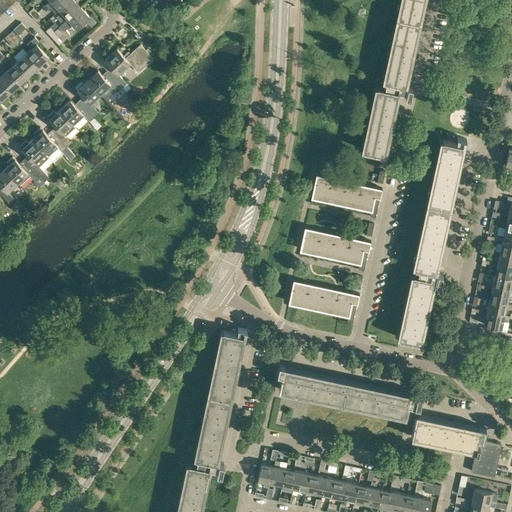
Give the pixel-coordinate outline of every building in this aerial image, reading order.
[(51,0),(59,9),(69,0),(51,0)] [(75,0),(69,0),(59,9),(68,18),(81,6),(75,0)] [(378,85),(367,134),(364,150),(383,154),(397,90),(403,92),(403,89),(422,0),(402,0),(383,87),(378,85)] [(66,29),(72,23),(77,28),(90,16),(81,6),(68,18),(61,24),(66,29)] [(29,12),(33,16),(38,12),(33,7),(29,12)] [(38,12),(33,16),(37,21),(42,16),(38,12)] [(22,22),(9,34),(18,43),(23,39),(19,34),(26,27),(22,22)] [(61,24),(55,30),(50,35),(59,44),(70,34),(66,29),(61,24)] [(50,35),(55,30),(50,26),(46,30),(50,35)] [(18,43),(9,34),(5,37),(14,47),(18,43)] [(30,48),(26,52),(38,65),(48,57),(36,44),(38,42),(34,37),(26,44),(30,48)] [(117,48),(105,59),(110,66),(106,70),(122,87),(127,82),(118,73),(130,62),(138,71),(153,57),(141,43),(125,57),(117,48)] [(26,52),(17,61),(29,74),(38,65),(26,52)] [(17,61),(7,70),(19,83),(29,74),(17,61)] [(97,69),(87,79),(100,93),(111,83),(117,91),(122,87),(106,70),(101,74),(97,69)] [(7,70),(0,76),(0,80),(10,91),(19,83),(7,70)] [(75,87),(76,89),(83,95),(78,99),(94,116),(99,112),(90,102),(100,93),(87,79),(83,82),(81,81),(75,87)] [(0,80),(0,99),(1,100),(10,91),(0,80)] [(70,99),(59,108),(75,126),(86,116),(90,120),(94,116),(78,99),(74,104),(70,99)] [(47,116),(49,118),(55,125),(51,129),(67,146),(72,142),(66,135),(75,126),(59,108),(56,112),(54,110),(47,116)] [(98,116),(92,119),(98,129),(104,126),(98,116)] [(36,134),(32,138),(48,156),(48,155),(59,146),(62,150),(67,146),(51,129),(46,133),(40,127),(34,132),(36,134)] [(418,273),(414,272),(400,338),(419,342),(433,277),(436,278),(437,275),(438,271),(435,270),(462,143),(465,143),(466,138),(457,136),(456,141),(447,139),(442,138),(415,267),(419,268),(418,273)] [(39,166),(49,156),(48,155),(48,156),(32,138),(28,142),(26,140),(20,146),(28,155),(23,159),(42,178),(44,181),(47,178),(48,176),(47,175),(39,166)] [(8,164),(4,167),(18,182),(20,185),(31,175),(35,180),(34,181),(38,186),(44,181),(42,178),(23,159),(19,163),(13,156),(7,162),(8,164)] [(4,167),(0,171),(0,183),(0,184),(0,192),(10,203),(14,198),(8,191),(18,182),(4,167)] [(378,177),(377,182),(383,183),(385,170),(379,169),(378,177)] [(312,196),(319,198),(371,209),(374,196),(380,197),(382,188),(376,186),(376,188),(376,189),(316,177),(312,196)] [(370,215),(376,216),(380,197),(374,196),(371,209),(370,215)] [(365,234),(371,236),(374,223),(368,222),(365,234)] [(511,228),(505,227),(501,243),(509,245),(510,241),(511,241),(511,228)] [(305,230),(301,249),(360,262),(363,249),(369,250),(371,240),(365,239),(365,241),(364,242),(305,230)] [(501,243),(500,251),(511,253),(511,241),(510,241),(509,245),(501,243)] [(359,268),(364,269),(369,250),(363,249),(360,262),(359,268)] [(511,253),(500,251),(496,267),(504,269),(505,265),(507,265),(508,261),(511,262),(511,253)] [(496,267),(494,275),(511,279),(511,278),(511,262),(508,261),(507,265),(505,265),(504,269),(496,267)] [(494,275),(491,291),(499,293),(499,289),(502,290),(503,285),(510,287),(511,279),(494,275)] [(289,301),(297,303),(349,314),(351,301),(357,302),(359,293),(354,292),(353,294),(353,295),(293,282),(289,301)] [(491,291),(489,299),(507,303),(510,287),(503,285),(502,290),(499,289),(499,293),(491,291)] [(489,299),(486,316),(493,317),(494,313),(496,314),(497,310),(505,311),(507,303),(489,299)] [(353,322),(357,302),(351,301),(349,314),(347,321),(353,322)] [(493,317),(486,316),(484,324),(501,328),(505,311),(497,310),(496,314),(494,313),(493,317)] [(189,462),(179,511),(178,511),(199,511),(209,467),(218,469),(219,462),(216,461),(243,333),(246,334),(247,329),(238,327),(237,332),(224,329),(197,458),(198,458),(197,464),(189,462)] [(501,373),(510,375),(511,367),(511,362),(504,361),(501,373)] [(279,387),(286,388),(407,413),(409,404),(415,405),(417,393),(410,392),(410,395),(285,369),(285,366),(279,364),(277,374),(282,375),(279,387)] [(412,434),(476,448),(478,438),(484,439),(486,428),(479,426),(479,429),(416,415),(412,434)] [(495,476),(501,443),(484,439),(478,438),(476,448),(471,471),(495,476)] [(258,480),(265,481),(264,485),(269,487),(270,482),(274,483),(276,476),(272,475),(272,473),(268,472),(269,464),(261,463),(258,480)] [(286,468),(269,464),(268,472),(272,473),(272,475),(276,476),(274,483),(282,485),(286,468)] [(286,468),(282,485),(298,488),(300,481),(296,480),(296,478),(292,477),(294,470),(286,468)] [(310,473),(294,470),(292,477),(296,478),(296,480),(300,481),(298,488),(306,490),(310,473)] [(310,473),(306,490),(323,494),(324,486),(320,485),(320,483),(316,482),(318,475),(310,473)] [(334,478),(318,475),(316,482),(320,483),(320,485),(324,486),(323,494),(331,495),(334,478)] [(334,478),(331,495),(347,499),(348,492),(344,490),(344,488),(340,487),(342,480),(334,478)] [(358,483),(342,480),(340,487),(344,488),(344,490),(348,492),(347,499),(354,500),(358,483)] [(358,483),(354,500),(371,504),(373,497),(369,496),(369,494),(365,493),(366,485),(358,483)] [(382,489),(366,485),(365,493),(369,494),(369,496),(373,497),(371,504),(379,506),(382,489)] [(382,489),(379,506),(395,509),(397,502),(392,501),(393,499),(389,498),(390,490),(382,489)] [(474,489),(471,505),(478,506),(479,502),(481,503),(482,499),(496,502),(497,494),(474,489)] [(407,494),(390,490),(389,498),(393,499),(392,501),(397,502),(395,509),(403,511),(407,494)] [(407,494),(403,511),(407,511),(419,511),(421,507),(417,506),(417,504),(413,503),(414,496),(407,494)] [(427,511),(431,499),(414,496),(413,503),(417,504),(417,506),(421,507),(419,511),(427,511)] [(471,505),(469,511),(487,511),(489,505),(495,506),(496,502),(482,499),(481,503),(479,502),(478,506),(471,505)]
